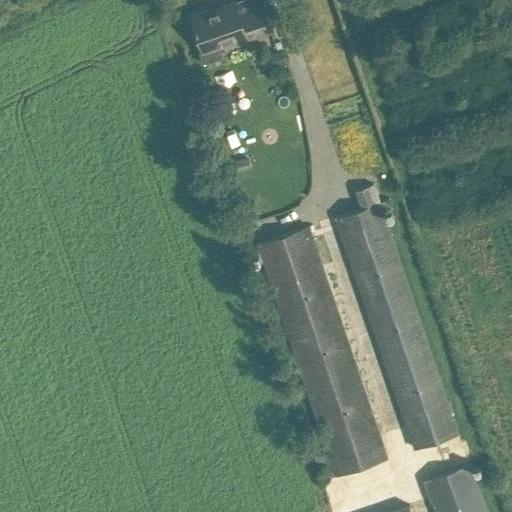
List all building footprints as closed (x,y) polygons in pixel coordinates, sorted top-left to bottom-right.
[(239,12),(234,0),(233,0),(192,14),(196,24),(194,24),(196,28),(197,28),(205,51),(236,40),(237,42),(273,29),(270,23),(264,4),(239,12)] [(239,170),(253,166),(249,155),(235,159),(239,170)] [(387,217),(385,210),(393,207),(389,197),(381,200),(375,181),(358,187),(364,205),(335,215),(414,446),(460,431),(394,236),(400,234),(394,215),(387,217)] [(325,477),(388,455),(309,224),(257,242),(328,452),(318,456),(325,477)] [(435,511),(489,511),(471,462),(423,479),(435,511)] [(413,511),(410,502),(381,511),(413,511)]
